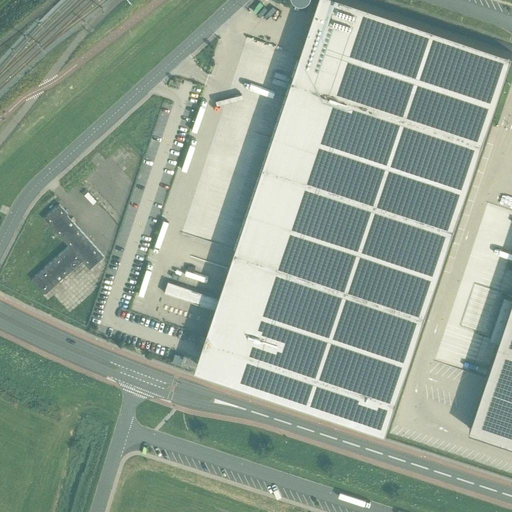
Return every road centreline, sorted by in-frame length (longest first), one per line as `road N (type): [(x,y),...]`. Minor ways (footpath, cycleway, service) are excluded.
road 1 (unclassified): [(0,243),(37,183),(238,0)]
road 2 (tertiary): [(511,497),(238,407)]
road 3 (unclassified): [(121,428),(379,511)]
road 4 (tertiary): [(141,370),(0,306)]
road 5 (tertiary): [(0,321),(136,384)]
